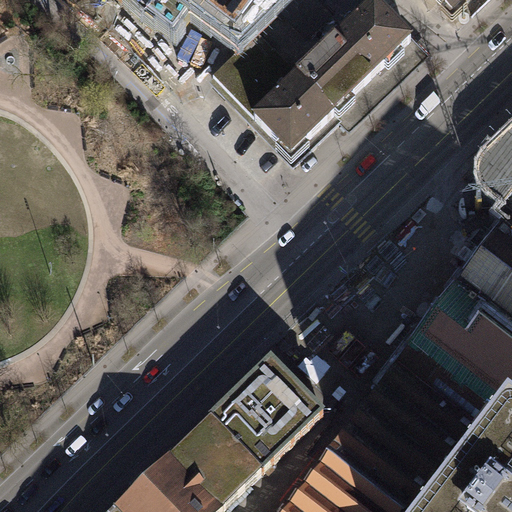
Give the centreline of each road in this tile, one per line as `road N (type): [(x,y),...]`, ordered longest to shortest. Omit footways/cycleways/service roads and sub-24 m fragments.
road 1 (primary): [(25,511),(304,240)]
road 2 (residential): [(304,240),(50,0)]
road 3 (primary): [(304,240),(511,38)]
